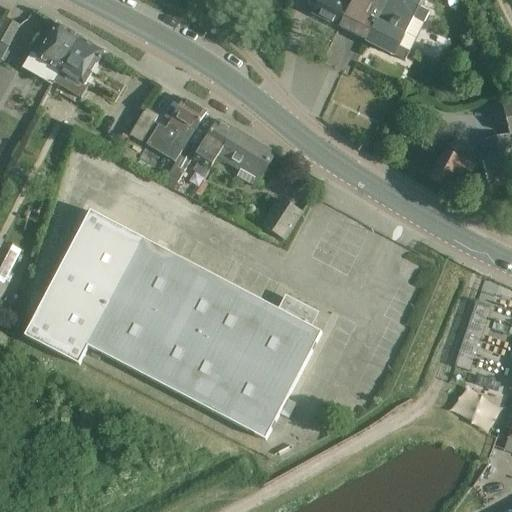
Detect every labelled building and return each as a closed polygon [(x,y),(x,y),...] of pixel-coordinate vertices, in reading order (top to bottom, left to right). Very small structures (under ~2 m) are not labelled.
[(320,0),(312,15),(339,29),(354,0),(320,0)] [(366,43),(367,43),(384,9),(388,0),(370,0),(369,2),(365,0),(354,0),(339,29),(340,29),(366,42),(366,43)] [(405,62),(409,54),(429,14),(419,9),(423,0),(388,0),(384,9),(367,43),(405,62)] [(0,42),(9,47),(20,27),(6,20),(0,30),(0,42)] [(33,57),(25,71),(53,87),(61,73),(81,39),(58,25),(38,59),(33,57)] [(81,39),(61,73),(85,87),(95,70),(104,54),(105,53),(81,39)] [(206,114),(185,101),(167,131),(159,126),(147,146),(176,164),(206,114)] [(511,106),(505,108),(511,134),(483,141),(488,161),(482,162),(489,189),(511,183),(511,142),(511,137),(511,136),(511,106)] [(158,116),(146,110),(130,137),(142,144),(158,116)] [(218,121),(194,161),(199,164),(194,172),(206,180),(212,170),(219,159),(220,156),(235,131),(218,121)] [(404,137),(432,147),(440,124),(432,121),(427,136),(408,129),(404,137)] [(275,155),(274,155),(235,131),(220,156),(219,159),(241,172),(237,179),(255,189),(275,155)] [(468,183),(476,169),(469,165),(470,162),(463,157),(460,161),(446,153),(430,180),(448,190),(453,181),(458,184),(461,179),(468,183)] [(177,185),(190,164),(181,158),(168,179),(177,185)] [(216,173),(212,170),(206,180),(196,196),(201,199),(216,173)] [(280,201),(262,227),(284,242),(302,215),(280,201)] [(286,297),(279,312),(92,213),(26,338),(79,366),(88,348),(266,442),(322,335),(311,329),(319,315),(286,297)] [(0,282),(6,286),(22,253),(4,244),(0,241),(0,282)] [(395,317),(417,321),(422,296),(401,292),(395,317)] [(490,358),(476,363),(480,374),(493,369),(490,358)] [(511,421),(511,420),(511,407),(503,404),(499,417),(511,421)]
